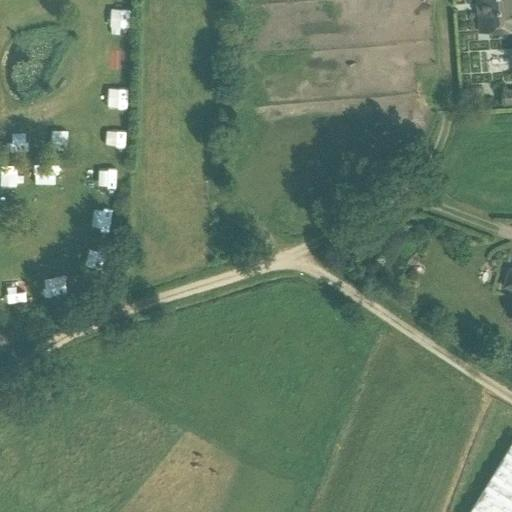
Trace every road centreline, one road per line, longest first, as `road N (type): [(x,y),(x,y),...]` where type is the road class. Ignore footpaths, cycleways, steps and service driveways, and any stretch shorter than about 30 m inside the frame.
road 1 (track): [(0,384),(80,328),(288,256)]
road 2 (track): [(288,256),(393,200),(430,159),(447,105),(445,28)]
road 3 (track): [(511,398),(288,256)]
